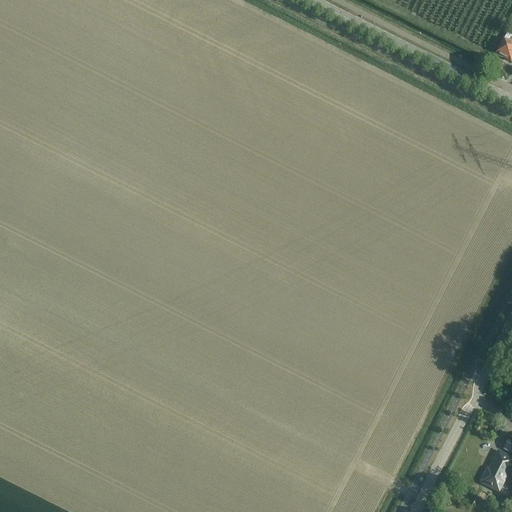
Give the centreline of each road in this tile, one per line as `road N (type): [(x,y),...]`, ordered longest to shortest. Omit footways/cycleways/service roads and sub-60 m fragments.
road 1 (tertiary): [(511,101),(310,0)]
road 2 (residential): [(416,511),(479,401)]
